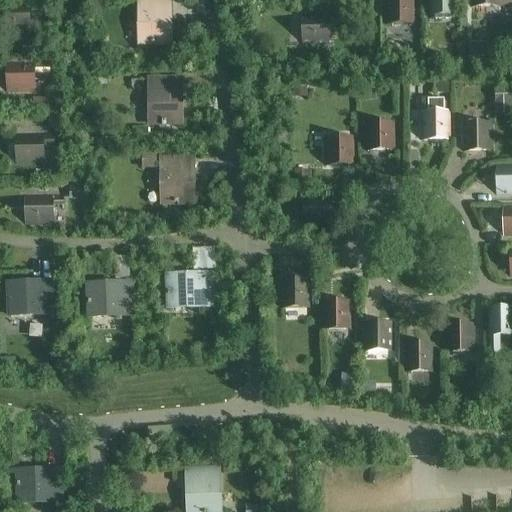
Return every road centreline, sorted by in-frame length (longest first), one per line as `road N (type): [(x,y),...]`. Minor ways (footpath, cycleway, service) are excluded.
road 1 (residential): [(243,252),(207,0)]
road 2 (residential): [(511,440),(260,415)]
road 3 (residential): [(478,290),(471,233),(435,192),(401,185),(376,196),(359,225),(361,264)]
road 4 (residential): [(0,240),(243,252)]
road 5 (residential): [(260,415),(94,436)]
road 6 (residential): [(260,415),(243,252)]
road 7 (residential): [(361,264),(377,291),(402,301),(445,306),(478,290)]
